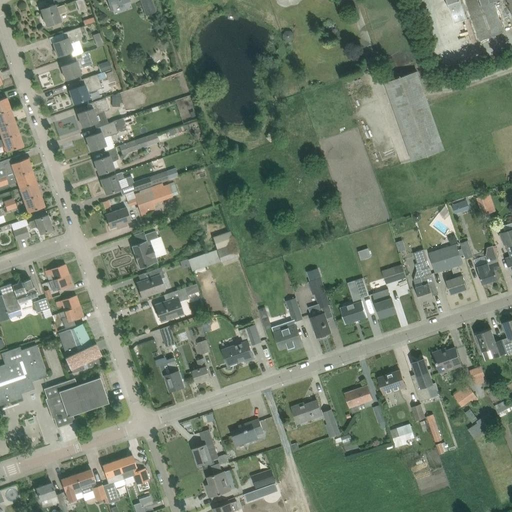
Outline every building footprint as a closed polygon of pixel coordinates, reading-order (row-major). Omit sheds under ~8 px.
[(87,10),(86,8),(83,0),(77,0),(76,1),(80,12),(87,10)] [(141,0),(143,5),(146,14),(155,11),(151,0),(141,0)] [(511,0),(448,0),(456,21),(468,16),(462,0),(466,0),(480,40),(504,32),(494,2),(499,0),(507,0),(511,13),(511,0)] [(59,14),(66,11),(64,5),(56,7),(55,5),(41,9),(47,25),(56,22),(61,20),(59,14)] [(71,43),(77,40),(77,41),(84,39),(80,27),(73,30),(73,29),(62,33),(64,39),(53,43),(58,56),(67,53),(74,51),(71,43)] [(82,74),(80,69),(93,64),(88,51),(82,53),(81,53),(70,57),(72,62),(61,66),(66,80),(82,74)] [(110,61),(103,63),(106,71),(113,69),(110,61)] [(385,82),(409,151),(413,161),(445,149),(417,71),(385,82)] [(89,77),(79,80),(81,86),(70,90),(74,103),(84,100),(90,98),(88,93),(102,88),(97,74),(89,77)] [(132,93),(124,95),(127,106),(135,104),(132,93)] [(120,96),(112,96),(112,107),(120,107),(120,96)] [(0,99),(0,112),(11,109),(7,97),(0,99)] [(89,110),(78,113),(83,127),(94,123),(96,127),(105,124),(106,124),(107,124),(108,123),(104,111),(109,109),(105,98),(98,100),(87,104),(89,110)] [(0,126),(15,121),(11,109),(0,112),(0,126)] [(104,137),(110,135),(110,136),(128,130),(123,118),(108,123),(107,124),(106,124),(105,124),(96,127),(95,127),(97,133),(86,137),(91,151),(100,147),(106,145),(104,137)] [(19,133),(15,121),(0,126),(0,131),(3,139),(19,133)] [(187,124),(169,130),(170,135),(189,128),(187,124)] [(24,145),(19,133),(3,139),(7,151),(24,145)] [(119,146),(122,155),(160,142),(156,133),(119,146)] [(114,147),(113,148),(103,151),(105,157),(94,161),(99,174),(109,171),(115,169),(112,161),(118,159),(114,147)] [(11,164),(16,176),(32,170),(28,158),(11,164)] [(32,170),(16,176),(20,188),(37,182),(32,170)] [(133,183),(136,190),(136,191),(152,185),(165,181),(169,179),(166,171),(162,172),(133,182),(133,183)] [(106,194),(121,188),(118,180),(124,179),(122,172),(116,174),(115,174),(101,179),(106,194)] [(7,179),(0,181),(0,187),(9,184),(7,179)] [(20,188),(24,200),(41,194),(37,182),(20,188)] [(164,186),(163,184),(163,183),(139,191),(140,192),(134,194),(135,198),(127,200),(129,207),(137,204),(141,216),(149,214),(148,211),(155,209),(153,204),(173,197),(168,184),(164,186)] [(28,212),(36,209),(45,206),(41,194),(24,200),(28,212)] [(493,200),(483,200),(483,197),(479,197),(480,210),(493,210),(493,200)] [(127,223),(131,221),(126,207),(105,214),(110,228),(117,226),(118,229),(127,225),(127,223)] [(53,229),(48,215),(35,219),(35,220),(28,222),(30,230),(38,227),(40,233),(53,229)] [(511,254),(511,256),(507,258),(509,264),(511,274),(511,273),(511,222),(503,225),(505,232),(500,233),(503,243),(508,242),(511,254)] [(26,226),(13,231),(16,241),(30,236),(26,226)] [(139,268),(158,262),(150,240),(158,237),(156,230),(145,234),(147,240),(131,246),(139,268)] [(213,237),(217,250),(188,259),(192,271),(221,261),(221,262),(239,256),(230,231),(213,237)] [(473,257),(468,240),(460,242),(465,259),(473,257)] [(463,264),(460,254),(457,244),(429,253),(436,273),(452,268),(456,278),(447,281),(452,294),(468,289),(460,265),(463,264)] [(498,279),(495,271),(501,269),(493,246),(487,247),(486,255),(488,262),(477,265),(480,274),(483,284),(498,279)] [(360,250),(363,258),(372,256),(369,247),(360,250)] [(414,255),(415,256),(417,263),(428,260),(425,251),(424,249),(414,252),(414,255)] [(402,263),(382,270),(387,285),(407,278),(402,263)] [(54,279),(69,274),(65,264),(46,271),(47,275),(52,274),(54,279)] [(432,274),(430,266),(422,269),(424,276),(414,280),(422,303),(434,299),(433,297),(439,295),(432,274)] [(165,277),(161,267),(141,274),(144,280),(137,283),(142,297),(164,289),(161,278),(165,277)] [(69,274),(54,279),(56,285),(51,286),(53,292),(63,288),(73,285),(69,274)] [(28,302),(28,300),(38,296),(34,286),(33,287),(30,279),(24,281),(19,278),(17,283),(13,285),(12,283),(0,287),(0,290),(1,294),(0,294),(0,321),(10,319),(8,314),(21,310),(20,305),(28,302)] [(369,296),(363,278),(355,281),(361,299),(369,296)] [(166,301),(155,305),(161,321),(183,313),(179,301),(186,299),(189,298),(188,295),(199,291),(197,283),(185,287),(169,293),(164,295),(166,301)] [(45,293),(46,297),(47,299),(53,297),(50,291),(50,289),(44,291),(45,293)] [(373,293),(374,296),(381,317),(396,312),(392,299),(389,291),(382,293),(381,291),(380,290),(374,291),(373,293)] [(320,308),(330,305),(325,291),(315,294),(320,308)] [(63,305),(65,311),(80,305),(76,295),(67,298),(57,302),(59,306),(63,305)] [(50,309),(51,309),(47,300),(46,298),(34,302),(38,313),(42,311),(45,318),(52,316),(50,309)] [(287,301),(294,321),(302,318),(296,298),(287,301)] [(368,317),(365,307),(362,301),(341,308),(346,324),(368,317)] [(84,316),(80,305),(65,311),(67,316),(62,318),(64,323),(74,319),(84,316)] [(262,319),(266,318),(268,315),(265,307),(259,309),(262,319)] [(332,333),(329,323),(325,312),(311,317),(317,337),(332,333)] [(511,319),(504,322),(509,337),(503,339),(504,342),(506,348),(508,353),(511,351),(511,319)] [(71,368),(72,373),(88,367),(102,363),(100,355),(102,355),(99,348),(96,342),(92,344),(82,323),(73,328),(59,333),(66,354),(66,356),(64,356),(70,369),(71,368)] [(247,327),(247,328),(239,330),(243,343),(223,350),(226,358),(229,367),(230,367),(230,365),(245,360),(245,361),(254,358),(250,346),(261,342),(255,325),(247,327)] [(275,332),(280,349),(294,344),(295,349),(304,346),(297,325),(275,332)] [(491,348),(494,358),(508,353),(506,348),(504,342),(503,339),(496,341),(492,329),(476,334),(482,351),(491,348)] [(176,344),(173,335),(163,338),(166,347),(176,344)] [(201,354),(210,352),(207,340),(198,341),(201,354)] [(25,386),(26,391),(27,390),(34,388),(34,389),(35,388),(32,380),(47,375),(36,344),(21,350),(20,346),(1,353),(5,363),(0,364),(0,404),(22,396),(22,398),(23,397),(19,388),(25,386)] [(443,352),(442,350),(433,353),(440,372),(441,372),(441,373),(449,371),(449,369),(462,365),(456,348),(443,352)] [(168,362),(168,363),(160,365),(163,376),(166,375),(171,391),(184,386),(179,370),(174,357),(167,360),(168,362)] [(197,360),(199,364),(200,368),(193,371),(194,373),(197,382),(211,378),(207,368),(207,366),(206,366),(203,358),(197,360)] [(413,379),(421,401),(431,397),(427,385),(433,383),(424,359),(413,362),(419,377),(413,379)] [(481,365),(470,370),(476,385),(488,380),(481,365)] [(406,387),(404,380),(400,370),(379,378),(384,394),(406,387)] [(47,398),(45,399),(52,419),(54,418),(57,427),(75,421),(73,414),(106,402),(106,403),(109,402),(100,377),(77,385),(75,378),(44,388),(47,398)] [(373,399),(371,395),(368,385),(345,393),(350,407),(373,399)] [(468,385),(454,395),(462,407),(472,400),(473,402),(478,399),(468,385)] [(323,415),(321,410),(317,400),(301,406),(300,404),(292,407),(298,424),(323,415)] [(494,406),(499,416),(511,409),(511,402),(503,406),(501,402),(494,406)] [(426,418),(421,404),(412,407),(416,421),(426,418)] [(378,423),(380,423),(382,428),(388,426),(381,405),(373,407),(378,423)] [(472,422),(478,419),(471,408),(466,411),(472,422)] [(330,438),(331,437),(341,434),(332,409),(323,412),(328,424),(325,425),(330,438)] [(203,416),(204,420),(205,422),(208,421),(209,422),(215,420),(214,416),(213,413),(206,415),(203,416)] [(478,423),(468,429),(474,439),(496,424),(488,413),(476,422),(478,423)] [(427,417),(436,442),(442,440),(434,415),(427,417)] [(264,432),(262,428),(259,419),(244,424),(245,427),(232,431),(237,446),(258,438),(257,435),(264,432)] [(391,430),(394,438),(400,436),(397,428),(391,430)] [(219,458),(213,439),(209,429),(200,432),(204,445),(194,449),(199,465),(208,461),(219,458)] [(396,447),(397,447),(408,443),(407,440),(405,434),(400,436),(394,438),(393,438),(394,442),(396,447)] [(445,452),(442,443),(436,445),(440,454),(445,452)] [(132,455),(118,460),(122,472),(131,469),(137,484),(149,480),(145,468),(138,470),(132,455)] [(122,472),(118,460),(102,465),(109,484),(113,482),(124,479),(122,472)] [(76,474),(82,492),(83,494),(93,491),(96,501),(104,499),(107,498),(102,484),(97,486),(91,469),(76,474)] [(271,469),(252,476),(256,488),(276,481),(271,469)] [(231,490),(224,471),(208,477),(210,484),(206,486),(208,491),(209,491),(211,497),(220,494),(222,493),(231,490)] [(75,494),(82,492),(76,474),(61,479),(69,502),(77,499),(75,494)] [(43,506),(52,503),(52,504),(57,502),(60,511),(68,511),(67,509),(64,500),(61,493),(56,494),(52,483),(36,488),(41,500),(43,506)] [(233,511),(230,503),(223,505),(214,509),(214,511),(233,511)]
